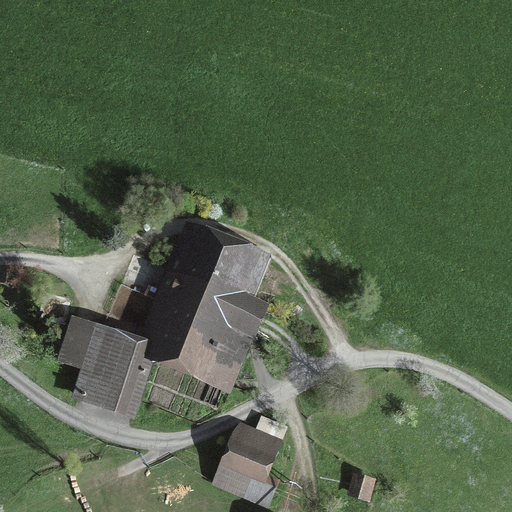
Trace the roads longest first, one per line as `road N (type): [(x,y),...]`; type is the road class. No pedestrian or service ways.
road 1 (track): [(511,409),(419,362),(374,356),(212,429),(160,441),(101,428),(0,364)]
road 2 (track): [(354,361),(281,259),(233,229),(167,228),(83,275)]
road 3 (track): [(0,260),(71,268),(83,275),(90,312)]
